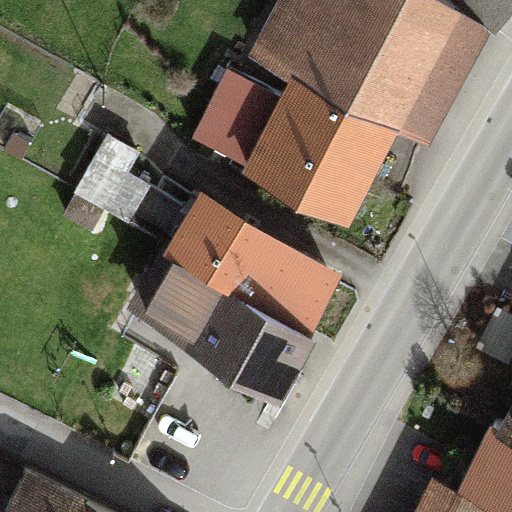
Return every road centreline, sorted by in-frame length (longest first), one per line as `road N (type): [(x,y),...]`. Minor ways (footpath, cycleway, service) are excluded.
road 1 (secondary): [(511,139),(295,511)]
road 2 (residential): [(0,424),(188,511)]
